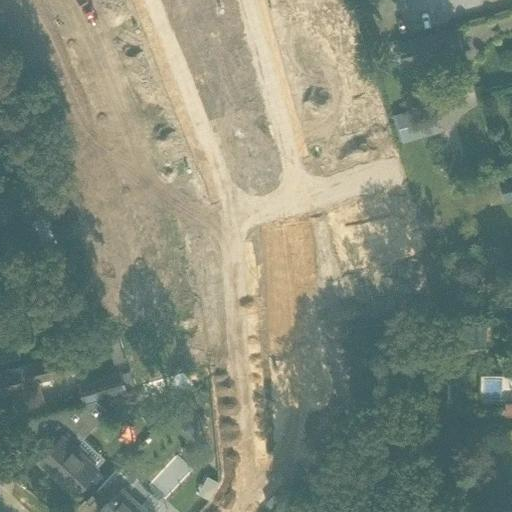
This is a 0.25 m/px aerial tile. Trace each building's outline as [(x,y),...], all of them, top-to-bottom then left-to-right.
[(71,0),(78,15),(115,0),(71,0)] [(86,37),(74,42),(79,54),(101,46),(97,34),(125,23),(115,0),(78,15),(86,37)] [(313,0),(276,0),(281,16),(316,6),(313,0)] [(316,6),(281,16),(286,33),(320,23),(316,6)] [(320,23),(286,33),(291,50),(325,41),(320,23)] [(355,24),(343,27),(346,35),(357,32),(355,24)] [(398,42),(405,65),(462,50),(456,27),(398,42)] [(357,32),(346,35),(348,43),(359,39),(357,32)] [(325,41),(291,50),(296,69),(331,59),(325,41)] [(101,46),(79,54),(84,67),(97,62),(106,83),(106,84),(145,68),(136,45),(106,57),(101,46)] [(315,92),(303,95),(309,114),(351,102),(345,78),(357,75),(352,59),(309,71),(315,92)] [(114,106),(101,111),(106,124),(129,115),(124,103),(155,91),(145,68),(106,84),(106,83),(105,83),(114,106)] [(351,102),(309,114),(314,134),(326,130),(331,151),(375,138),(370,123),(358,126),(351,102)] [(403,136),(437,131),(432,102),(399,108),(403,136)] [(129,115),(106,124),(111,136),(125,131),(134,153),(172,138),(163,114),(133,126),(129,115)] [(143,175),(129,180),(134,193),(156,184),(151,173),(181,161),(172,138),(134,153),(143,175)] [(423,149),(402,154),(405,167),(411,191),(432,185),(427,162),(423,149)] [(511,173),(498,176),(503,201),(511,198),(511,173)] [(156,184),(134,193),(139,205),(151,200),(160,223),(197,208),(188,184),(160,195),(156,184)] [(389,199),(368,205),(378,242),(400,236),(404,251),(418,247),(412,224),(397,228),(389,199)] [(354,240),(340,244),(346,267),(360,263),(356,248),(378,242),(368,205),(346,211),(354,240)] [(168,245),(152,251),(157,264),(157,265),(170,260),(180,256),(175,243),(207,231),(197,208),(160,223),(168,245)] [(53,214),(34,220),(42,245),(60,239),(53,214)] [(281,233),(267,234),(268,256),(306,254),(304,231),(297,232),(297,228),(281,229),(281,233)] [(332,241),(324,243),(327,254),(335,252),(332,241)] [(335,252),(327,254),(331,266),(338,264),(335,252)] [(306,254),(268,256),(269,274),(307,272),(306,254)] [(49,259),(52,277),(75,272),(71,255),(49,259)] [(157,264),(148,268),(153,281),(164,277),(173,300),(211,285),(202,261),(175,271),(170,260),(157,265),(157,264)] [(307,272),(269,274),(270,292),(308,290),(307,272)] [(342,276),(334,278),(337,290),(345,287),(342,276)] [(345,287),(337,290),(341,301),(348,299),(345,287)] [(308,290),(270,292),(271,310),(309,308),(308,290)] [(350,306),(339,307),(339,315),(351,314),(350,306)] [(309,308),(271,310),(272,328),(310,326),(309,308)] [(173,314),(151,323),(156,336),(167,331),(176,354),(185,351),(187,356),(202,349),(200,345),(214,339),(204,315),(178,326),(173,314)] [(416,351),(449,352),(449,324),(416,323),(416,351)] [(310,326),(272,328),(273,351),(285,350),(286,363),(312,361),(310,326)] [(461,329),(462,350),(484,350),(484,329),(461,329)] [(15,337),(0,340),(0,352),(2,361),(20,357),(15,337)] [(0,367),(0,388),(10,386),(16,407),(43,399),(38,380),(77,370),(72,349),(0,367)] [(288,384),(276,385),(277,405),(321,402),(320,377),(332,377),(331,360),(312,361),(286,363),(288,384)] [(77,382),(83,400),(126,388),(121,369),(77,382)] [(511,396),(511,376),(484,375),(483,394),(511,396)] [(49,447),(40,457),(75,490),(99,464),(77,443),(107,410),(96,399),(24,420),(49,447)] [(321,402),(277,405),(278,425),(290,424),(291,449),(330,446),(328,426),(322,426),(321,402)] [(169,420),(192,437),(203,422),(180,406),(169,420)] [(109,500),(97,511),(150,511),(140,503),(150,492),(132,476),(135,473),(141,478),(150,468),(132,452),(97,490),(109,500)] [(179,456),(153,480),(166,495),(193,471),(179,456)]
